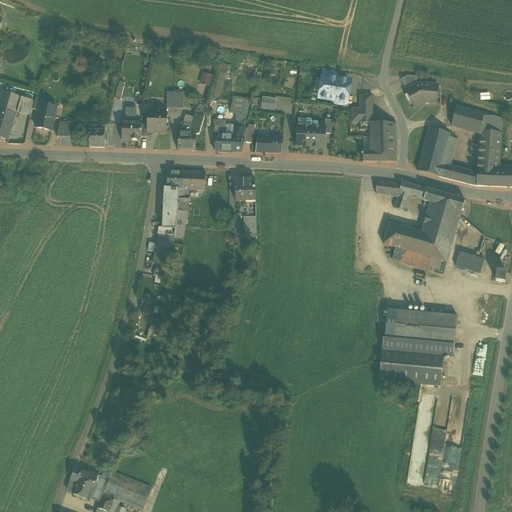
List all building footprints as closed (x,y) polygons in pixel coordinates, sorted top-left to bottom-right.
[(221,65),(211,99),(219,101),(229,67),(221,65)] [(210,77),(200,75),(199,85),(209,86),(210,77)] [(348,81),(322,77),(319,100),(346,104),(347,96),(349,96),(350,87),(348,86),(348,81)] [(407,77),(401,81),(406,92),(419,86),(415,78),(407,77)] [(115,100),(120,101),(123,90),(125,84),(119,83),(115,100)] [(406,92),(405,93),(413,108),(422,103),(437,104),(438,87),(419,86),(406,92)] [(123,90),(120,101),(126,103),(129,92),(123,90)] [(17,113),(21,99),(3,93),(0,101),(0,138),(8,141),(17,113)] [(174,94),(173,109),(183,109),(184,94),(174,94)] [(360,110),(360,124),(372,125),(372,96),(359,96),(359,110),(360,110)] [(235,122),(246,122),(246,117),(249,101),(234,98),(231,115),(235,116),(235,122)] [(30,117),(33,102),(21,99),(17,113),(30,117)] [(39,112),(41,105),(42,100),(36,99),(33,111),(39,112)] [(211,117),(215,103),(210,102),(206,116),(211,117)] [(35,129),(51,132),(57,109),(41,105),(39,112),(35,129)] [(197,117),(204,119),(208,106),(200,106),(197,109),(194,116),(197,117)] [(496,188),(498,165),(502,120),(456,107),(452,126),(480,135),(477,174),(476,187),(496,188)] [(141,125),(141,124),(136,124),(136,110),(126,110),(125,120),(122,120),(122,123),(121,142),(141,142),(141,138),(141,125)] [(360,110),(359,110),(352,110),(352,125),(360,124),(360,110)] [(167,113),(148,112),(148,121),(147,121),(147,126),(147,134),(166,134),(167,113)] [(178,151),(195,152),(196,136),(199,136),(204,119),(197,117),(196,120),(187,117),(185,125),(181,124),(178,135),(178,151)] [(296,149),(310,149),(311,127),(311,122),(309,120),(300,120),(298,121),(298,127),(297,127),(296,149)] [(215,152),(241,153),(242,138),(243,138),(244,129),(243,129),(244,123),(245,123),(246,122),(235,122),(235,126),(225,126),(226,122),(214,121),(214,135),(216,137),(215,152)] [(59,124),(57,138),(71,138),(71,124),(59,124)] [(370,153),(363,153),(363,163),(396,163),(396,125),(372,125),(360,124),(360,132),(371,132),(371,138),(370,153)] [(89,148),(104,149),(105,127),(89,127),(89,148)] [(252,145),(255,128),(248,127),(245,144),(252,145)] [(311,127),(310,149),(324,150),(325,135),(325,128),(311,127)] [(476,187),(477,174),(449,167),(456,140),(449,138),(450,135),(428,129),(417,173),(472,186),(476,187)] [(256,154),(281,155),(282,139),(257,139),(256,154)] [(511,166),(498,165),(496,188),(511,188),(511,166)] [(182,190),(183,173),(168,172),(167,189),(179,190),(182,190)] [(189,191),(205,191),(205,174),(183,173),(182,190),(189,191)] [(255,180),(235,181),(235,203),(242,203),(243,219),(244,219),(256,219),(255,180)] [(392,197),(393,184),(376,182),(375,195),(392,197)] [(424,202),(427,191),(402,183),(401,185),(397,198),(394,210),(406,213),(410,198),(424,202)] [(393,184),(392,197),(397,198),(401,185),(393,184)] [(179,190),(167,189),(164,189),(162,229),(175,230),(177,218),(178,212),(178,205),(178,197),(179,190)] [(443,207),(461,212),(465,201),(427,191),(424,202),(430,203),(443,207)] [(189,205),(189,197),(178,197),(178,205),(189,205)] [(421,233),(453,243),(460,219),(441,213),(443,207),(430,203),(421,233)] [(461,212),(443,207),(441,213),(460,219),(461,212)] [(182,238),(187,212),(178,212),(177,218),(175,230),(174,237),(182,238)] [(257,239),(256,219),(244,219),(244,239),(257,239)] [(453,243),(421,233),(389,224),(383,246),(395,249),(432,260),(447,264),(453,243)] [(162,229),(160,229),(158,236),(157,236),(156,245),(154,253),(153,260),(156,260),(164,262),(169,263),(174,237),(175,230),(162,229)] [(154,253),(156,245),(149,244),(148,252),(154,253)] [(429,272),(432,260),(395,249),(391,261),(429,272)] [(484,260),(459,253),(455,267),(480,275),(484,260)] [(432,260),(429,272),(443,276),(447,264),(432,260)] [(163,266),(155,265),(153,277),(164,279),(167,267),(163,266)] [(495,281),(505,283),(506,273),(497,271),(495,281)] [(387,311),(384,341),(454,347),(457,317),(387,311)] [(453,357),(454,347),(384,341),(383,351),(443,356),(453,357)] [(443,356),(383,351),(382,351),(380,381),(440,387),(443,356)] [(415,440),(418,444),(419,443),(444,446),(442,447),(441,457),(438,452),(430,457),(429,461),(426,463),(423,486),(439,488),(443,453),(454,454),(455,444),(461,441),(462,432),(455,436),(456,433),(452,432),(453,426),(465,427),(468,401),(453,400),(453,405),(437,403),(436,413),(420,412),(419,413),(415,440)] [(103,497),(116,502),(116,501),(143,511),(160,466),(121,450),(109,481),(103,497)] [(98,477),(76,468),(68,492),(68,493),(88,501),(89,499),(98,477)] [(109,481),(98,477),(89,499),(100,503),(103,497),(109,481)] [(98,509),(104,511),(109,511),(112,505),(113,503),(115,504),(116,502),(103,497),(100,503),(98,509)]
